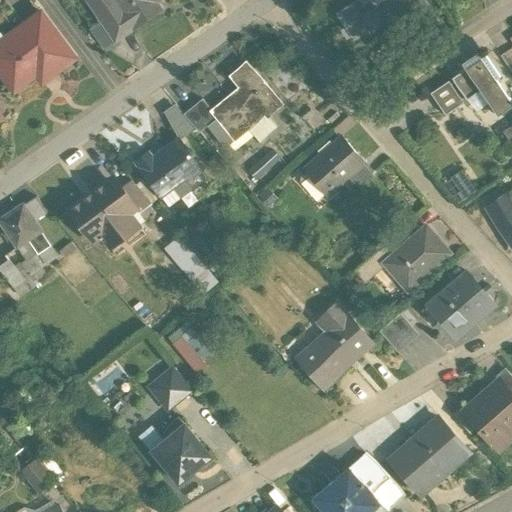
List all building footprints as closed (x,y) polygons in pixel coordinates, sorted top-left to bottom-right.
[(95,0),(104,13),(123,0),(138,22),(154,11),(146,0),(95,0)] [(123,0),(104,13),(119,34),(138,22),(123,0)] [(353,0),(340,9),(346,17),(342,19),(353,35),(369,23),(371,26),(399,7),(394,0),(353,0)] [(394,0),(399,7),(408,21),(417,16),(427,32),(441,23),(425,0),(394,0)] [(44,6),(0,38),(0,63),(17,86),(39,70),(45,78),(79,53),(44,6)] [(486,54),(482,57),(478,52),(462,63),(466,68),(453,76),(455,79),(466,96),(468,98),(480,89),(498,115),(511,105),(511,101),(496,79),(500,76),(486,54)] [(284,101),(248,58),(233,70),(246,85),(233,96),(230,92),(215,105),(214,105),(220,112),(238,134),(251,123),(254,121),(250,116),(263,106),(269,114),(269,113),(284,101)] [(451,81),(450,79),(431,91),(446,113),(464,100),(463,98),(466,96),(455,79),(451,81)] [(215,105),(205,93),(187,108),(202,126),(220,112),(214,105),(215,105)] [(263,106),(250,116),(254,121),(251,123),(263,137),(278,124),(269,113),(269,114),(263,106)] [(182,133),(156,152),(152,146),(139,156),(165,191),(177,182),(184,192),(196,183),(191,176),(206,165),(182,133)] [(343,134),(305,167),(329,194),(367,161),(343,134)] [(267,179),(249,156),(240,164),(258,186),(267,179)] [(155,198),(135,174),(125,181),(144,206),(155,198)] [(125,181),(118,187),(110,177),(73,204),(96,236),(105,229),(113,240),(141,220),(133,208),(140,203),(143,207),(144,206),(125,181)] [(40,191),(3,215),(21,240),(32,233),(36,240),(41,247),(53,239),(37,215),(50,206),(40,191)] [(511,230),(511,203),(506,194),(487,206),(505,235),(511,230)] [(394,253),(385,261),(387,263),(409,288),(451,251),(427,224),(394,253)] [(32,233),(21,240),(25,245),(28,242),(30,244),(36,240),(32,233)] [(183,233),(171,243),(181,254),(192,244),(183,233)] [(53,239),(41,247),(49,258),(60,251),(53,239)] [(386,243),(356,269),(366,281),(387,263),(385,261),(394,253),(386,243)] [(37,250),(25,258),(33,269),(45,261),(37,250)] [(27,273),(13,254),(2,262),(16,281),(27,273)] [(496,303),(467,269),(429,302),(454,330),(476,310),(481,316),(496,303)] [(27,273),(16,281),(24,290),(38,280),(31,270),(27,273)] [(0,295),(10,287),(0,274),(0,295)] [(330,390),(381,348),(367,332),(344,304),(322,322),(328,330),(299,354),(330,390)] [(418,331),(401,311),(380,329),(397,349),(418,331)] [(175,362),(152,381),(171,404),(194,385),(175,362)] [(511,373),(505,366),(495,375),(499,379),(500,378),(511,392),(511,373)] [(511,392),(500,378),(499,379),(483,394),(511,426),(511,392)] [(511,429),(511,426),(483,394),(467,408),(466,409),(479,424),(496,443),(511,429)] [(463,404),(453,413),(470,432),(479,424),(466,409),(467,408),(463,404)] [(218,455),(182,411),(176,414),(172,419),(168,424),(165,431),(168,434),(155,444),(182,477),(195,466),(201,466),(205,465),(209,463),(212,461),(216,458),(218,455)] [(442,417),(410,445),(408,443),(390,458),(418,489),(467,446),(442,417)] [(390,476),(367,448),(351,461),(375,489),(390,476)] [(39,455),(27,465),(43,485),(55,476),(39,455)] [(351,461),(315,492),(327,507),(326,511),(384,511),(390,507),(375,489),(351,461)] [(406,494),(390,476),(375,489),(390,507),(406,494)] [(289,511),(279,500),(264,511),(289,511)] [(66,511),(60,501),(40,511),(66,511)]
